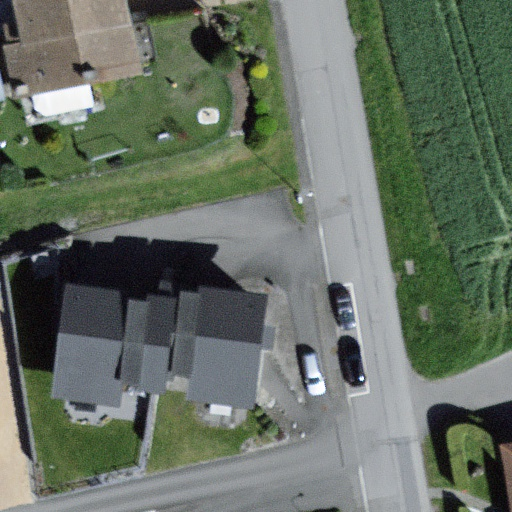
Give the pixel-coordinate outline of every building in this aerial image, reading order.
[(133,0),(27,0),(33,42),(6,46),(13,98),(145,80),(133,0)] [(120,401),(123,376),(134,290),(73,282),(58,393),(120,401)] [(187,287),(186,297),(176,373),(194,376),(205,289),(187,287)] [(266,297),(205,289),(194,376),(191,398),(252,405),(266,297)] [(144,378),(155,293),(134,290),(123,376),(144,378)] [(173,393),(176,373),(186,297),(155,293),(144,378),(143,389),(173,393)]
